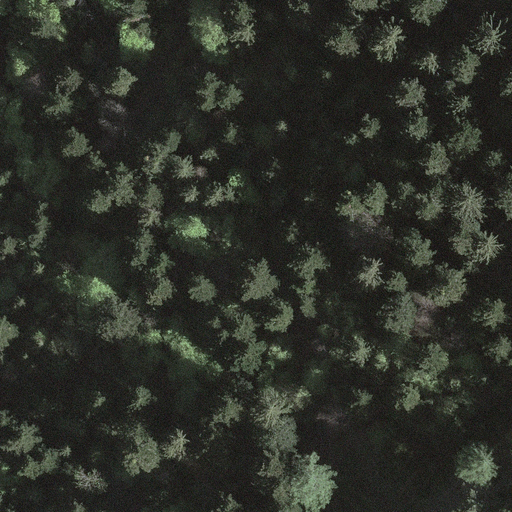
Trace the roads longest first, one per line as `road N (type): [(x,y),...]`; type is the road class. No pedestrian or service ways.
road 1 (track): [(117,511),(128,217),(142,146),(191,0)]
road 2 (track): [(385,0),(511,287)]
